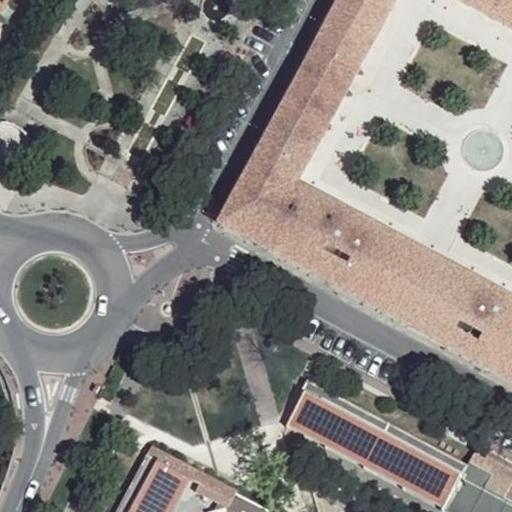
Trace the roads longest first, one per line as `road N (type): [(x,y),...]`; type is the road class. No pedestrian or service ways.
road 1 (residential): [(511,401),(190,234)]
road 2 (secondary): [(190,234),(324,0)]
